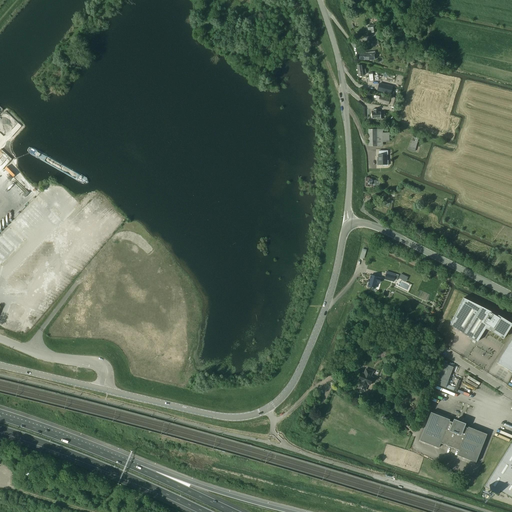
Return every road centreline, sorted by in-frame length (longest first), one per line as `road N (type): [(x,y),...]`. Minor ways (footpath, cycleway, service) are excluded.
road 1 (tertiary): [(350,224),(301,366),(270,408),(228,417),(0,364)]
road 2 (unclassified): [(350,224),(343,88),(319,0)]
road 3 (motorway): [(0,429),(203,511)]
road 4 (tertiary): [(511,295),(380,228),(350,224)]
road 5 (motorway): [(290,511),(135,467)]
road 6 (motorway): [(135,467),(0,416)]
